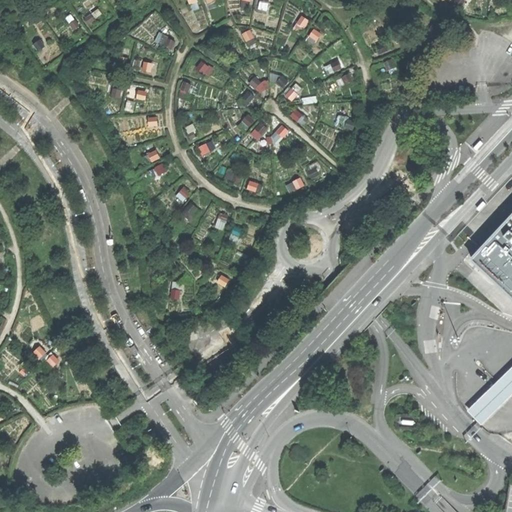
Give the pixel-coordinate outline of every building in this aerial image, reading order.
[(161,33),(158,42),(174,49),(178,41),(161,33)] [(477,148),(478,149),(486,142),(483,139),(477,145),(475,147),(477,148)] [(487,201),(486,200),(479,208),(482,210),(487,204),(489,202),(487,201)] [(511,218),(494,238),(486,246),(473,260),(511,296),(511,218)] [(467,410),(481,426),(487,420),(488,419),(498,409),(500,408),(510,398),(511,397),(511,395),(511,367),(509,371),(507,372),(497,382),(495,384),(485,393),(484,394),(474,404),(473,405),(467,410)]
